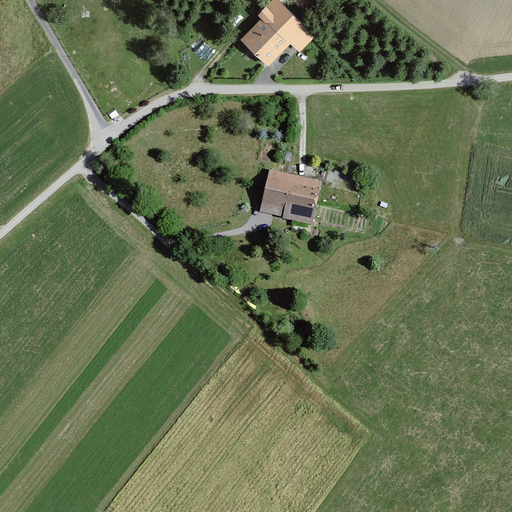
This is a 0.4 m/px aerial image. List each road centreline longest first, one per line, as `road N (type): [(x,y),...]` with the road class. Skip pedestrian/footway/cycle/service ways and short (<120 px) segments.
road 1 (track): [(501,490),(379,431),(80,164)]
road 2 (unclassified): [(511,79),(177,96),(113,138)]
road 3 (unclassified): [(28,0),(113,138)]
road 4 (unclassified): [(113,138),(0,236)]
